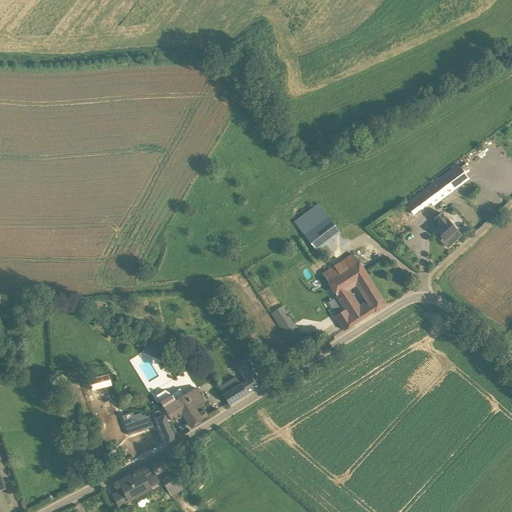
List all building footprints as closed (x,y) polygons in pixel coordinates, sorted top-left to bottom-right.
[(433,206),(464,183),(464,172),(458,164),(404,203),(413,216),(431,203),(433,206)] [(295,220),(317,249),(342,231),(320,202),(295,220)] [(461,236),(441,213),(434,219),(440,226),(435,231),(443,239),(441,241),(447,248),(461,236)] [(361,305),(368,315),(385,304),(352,255),(322,274),(329,285),(341,277),(349,290),(356,286),(366,301),(361,305)] [(335,317),(344,331),(368,315),(361,305),(360,305),(349,290),(341,277),(329,285),(335,296),(336,296),(345,310),(335,317)] [(289,341),(299,335),(281,306),(271,313),(289,341)] [(223,332),(229,341),(237,335),(231,327),(223,332)] [(143,353),(160,361),(165,350),(150,344),(146,343),(142,351),(144,352),(143,353)] [(236,378),(219,388),(219,389),(228,405),(247,393),(252,390),(261,385),(246,360),(237,366),(246,380),(239,384),(236,378)] [(105,388),(111,386),(108,374),(102,376),(105,388)] [(195,388),(183,395),(180,389),(171,395),(165,391),(156,396),(172,422),(183,415),(191,427),(202,421),(201,420),(207,417),(204,410),(198,414),(194,408),(204,402),(195,388)] [(128,436),(158,426),(167,444),(174,440),(166,423),(167,422),(164,415),(153,416),(152,415),(143,418),(141,413),(132,416),(131,413),(121,416),(128,436)] [(149,467),(137,473),(136,473),(119,482),(123,490),(113,496),(119,508),(152,490),(150,487),(158,483),(149,467)] [(183,489),(178,479),(171,482),(176,493),(183,489)]
